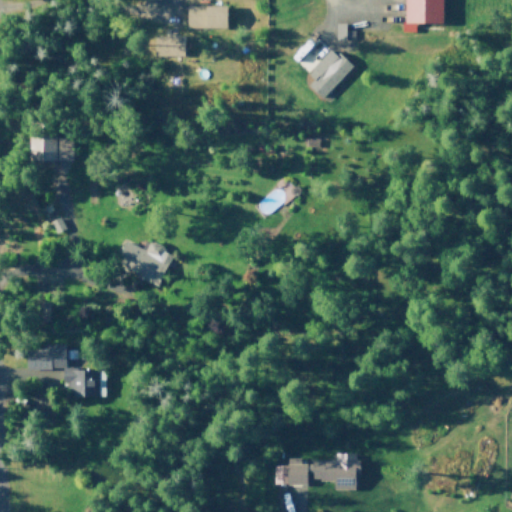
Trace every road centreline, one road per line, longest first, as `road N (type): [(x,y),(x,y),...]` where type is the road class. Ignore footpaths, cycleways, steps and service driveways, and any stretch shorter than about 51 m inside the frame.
road 1 (residential): [(0,7),(169,8)]
road 2 (residential): [(0,275),(46,269),(126,296)]
